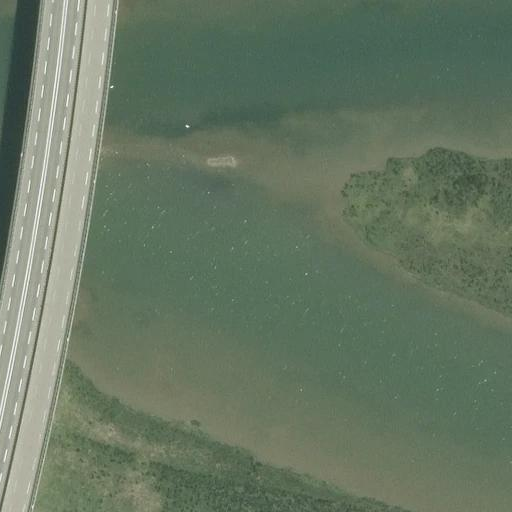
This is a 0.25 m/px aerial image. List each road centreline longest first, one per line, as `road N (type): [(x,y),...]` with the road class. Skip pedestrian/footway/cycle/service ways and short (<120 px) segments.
road 1 (unclassified): [(13,511),(57,299),(99,0)]
road 2 (primary): [(0,420),(26,293),(64,0)]
